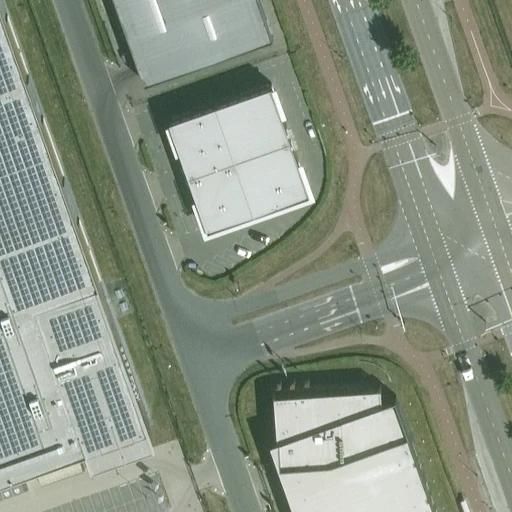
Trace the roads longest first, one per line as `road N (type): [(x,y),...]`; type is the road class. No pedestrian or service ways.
road 1 (unclassified): [(65,0),(181,334)]
road 2 (unclassified): [(427,239),(181,334)]
road 3 (unclassified): [(192,361),(438,271)]
road 4 (tertiary): [(342,0),(427,239)]
road 5 (tertiary): [(489,216),(413,0)]
road 6 (tertiary): [(438,271),(511,481)]
road 7 (unclassified): [(192,361),(246,511)]
